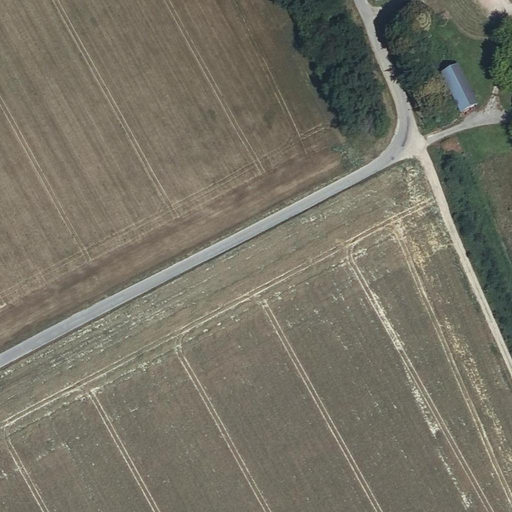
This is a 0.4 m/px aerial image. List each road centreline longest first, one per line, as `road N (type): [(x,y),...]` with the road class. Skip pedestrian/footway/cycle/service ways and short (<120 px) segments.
road 1 (unclassified): [(0,362),(393,154),(404,138),(404,114),(357,0)]
road 2 (track): [(404,138),(417,148),(511,364)]
